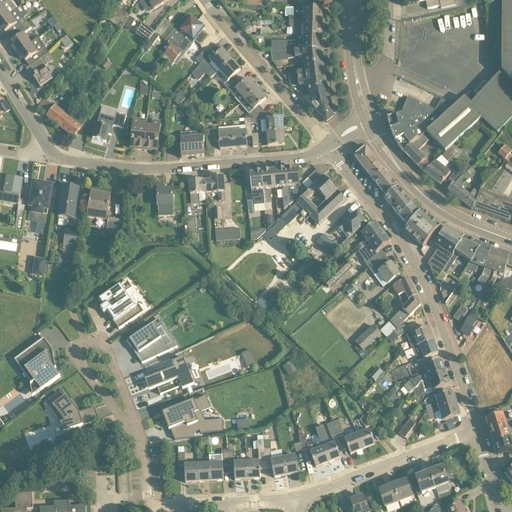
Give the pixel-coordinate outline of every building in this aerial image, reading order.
[(0,0),(0,21),(10,15),(17,10),(9,0),(0,0)] [(156,0),(149,5),(152,10),(159,5),(160,7),(171,0),(170,0),(156,0)] [(308,0),(308,10),(315,10),(315,6),(323,6),(324,5),(331,5),(331,0),(314,0),(312,0),(308,0)] [(456,6),(454,0),(415,0),(416,4),(425,2),(427,10),(440,7),(441,10),(456,6)] [(450,148),(458,141),(465,134),(481,119),(498,135),(511,121),(511,119),(511,0),(501,0),(500,72),(501,73),(476,99),(470,93),(453,109),(426,132),(445,153),(450,148)] [(121,31),(129,17),(114,6),(104,19),(121,31)] [(308,10),(299,9),(285,9),(285,18),(289,18),(289,23),(322,24),(322,10),(315,10),(308,10)] [(9,38),(27,24),(24,19),(17,10),(10,15),(0,21),(0,31),(0,32),(2,30),(5,34),(5,33),(9,38)] [(190,17),(189,18),(185,15),(174,29),(178,32),(180,34),(171,46),(171,47),(164,56),(165,56),(162,60),(166,63),(198,23),(190,17)] [(165,19),(157,33),(165,38),(173,24),(165,19)] [(198,23),(166,63),(171,67),(181,54),(182,55),(187,47),(189,49),(193,43),(205,28),(198,23)] [(321,39),(322,24),(289,23),(289,27),(291,29),(294,29),(293,37),(321,39)] [(30,45),(30,44),(23,35),(31,29),(27,24),(9,38),(12,42),(11,43),(14,46),(11,48),(16,54),(30,45)] [(62,30),(59,24),(54,27),(58,33),(62,30)] [(141,39),(147,43),(155,33),(149,29),(141,39)] [(155,33),(147,43),(148,44),(151,47),(152,47),(160,37),(155,33)] [(203,34),(197,44),(202,47),(208,37),(203,34)] [(321,53),(321,39),(293,37),(293,44),(287,43),(287,51),(321,53)] [(73,45),(68,38),(61,43),(66,50),(73,45)] [(42,59),(48,54),(38,39),(30,44),(30,45),(16,54),(21,61),(23,59),(26,63),(27,62),(30,67),(27,69),(42,59)] [(287,51),(287,43),(271,43),(271,52),(287,52),(287,51)] [(219,73),(220,72),(232,61),(223,51),(221,52),(216,46),(207,56),(199,66),(200,66),(196,71),(192,75),(198,82),(202,80),(201,79),(206,75),(210,81),(216,76),(219,73)] [(322,65),(321,53),(287,51),(287,52),(271,52),(273,64),(287,62),(287,60),(304,58),(305,67),(322,65)] [(199,66),(207,56),(203,53),(195,62),(199,66)] [(45,68),(47,66),(42,59),(27,69),(31,75),(39,88),(52,79),(45,68)] [(100,65),(106,71),(111,66),(105,60),(100,65)] [(219,73),(228,82),(224,86),(228,90),(237,82),(233,77),(240,71),(232,61),(220,72),(219,73)] [(289,81),(324,77),(322,65),(305,67),(306,73),(288,75),(288,76),(289,81)] [(68,67),(65,71),(72,77),(76,73),(68,67)] [(73,80),(67,74),(62,80),(67,84),(71,83),(73,80)] [(308,92),(326,90),(326,89),(324,77),(289,81),(289,82),(290,86),(292,88),(306,87),(306,92),(308,92)] [(240,105),(257,90),(248,80),(241,86),(237,82),(228,90),(232,95),(240,105)] [(478,97),(488,86),(484,82),(474,93),(478,97)] [(253,119),(262,111),(258,107),(266,100),(257,90),(240,105),(249,115),(253,119)] [(308,92),(306,92),(297,93),(302,98),(309,96),(313,109),(327,124),(334,118),(326,90),(308,92)] [(180,104),(185,100),(186,100),(186,99),(185,97),(184,95),(183,94),(181,93),(180,92),(179,93),(174,97),(180,104)] [(70,121),(54,108),(56,106),(46,98),(37,109),(47,117),(74,138),(80,129),(79,128),(84,123),(76,116),(74,116),(70,121)] [(426,132),(453,109),(446,101),(435,111),(427,107),(408,98),(402,110),(401,116),(396,118),(396,116),(387,119),(390,131),(396,143),(403,153),(422,136),(426,132)] [(11,111),(6,102),(2,105),(7,113),(11,111)] [(117,116),(102,111),(92,140),(105,144),(108,135),(111,136),(113,128),(122,131),(126,118),(117,115),(117,116)] [(251,120),(251,125),(257,124),(267,116),(262,111),(253,119),(251,120)] [(267,134),(284,133),(283,119),(265,121),(266,121),(260,122),(261,134),(267,134)] [(252,137),(252,135),(251,125),(251,120),(244,120),(245,131),(232,132),(233,150),(247,149),(246,138),(252,137)] [(144,150),(147,123),(134,122),(131,149),(144,150)] [(147,123),(144,150),(157,152),(159,125),(147,123)] [(233,150),(232,132),(219,133),(219,130),(204,131),(209,138),(210,139),(213,138),(213,144),(219,144),(220,151),(233,150)] [(203,138),(200,138),(200,133),(181,134),(181,140),(180,140),(181,160),(203,158),(204,156),(203,138)] [(267,134),(268,147),(285,146),(284,133),(267,134)] [(423,174),(431,167),(417,153),(428,142),(422,136),(403,153),(423,174)] [(450,148),(454,152),(461,145),(458,141),(450,148)] [(511,157),(510,155),(511,152),(511,151),(505,146),(498,155),(508,163),(511,158),(511,157)] [(457,156),(454,152),(450,148),(445,153),(441,157),(448,165),(457,156)] [(386,198),(398,188),(366,149),(354,158),(386,198)] [(431,167),(423,174),(440,187),(450,174),(435,163),(431,167)] [(472,211),(478,196),(474,192),(470,198),(460,190),(462,187),(477,175),(471,169),(466,175),(466,174),(463,177),(453,185),(448,193),(449,194),(472,211)] [(286,171),(288,207),(289,207),(298,200),(297,187),(299,187),(297,170),(286,171)] [(284,211),(288,207),(286,171),(274,172),(275,189),(283,188),(283,190),(282,190),(284,211)] [(314,185),(315,184),(322,177),(316,171),(308,179),(314,185)] [(448,181),(453,185),(463,177),(456,171),(448,181)] [(266,190),(275,189),(274,172),(262,173),(264,206),(270,205),(269,192),(267,192),(266,190)] [(254,206),(264,206),(262,173),(250,175),(252,200),(253,200),(253,201),(247,202),(248,216),(255,216),(254,206)] [(204,182),(205,195),(205,194),(211,194),(212,194),(218,194),(218,202),(224,202),(223,193),(224,193),(223,177),(211,178),(211,181),(204,182)] [(316,228),(318,226),(319,227),(346,202),(336,192),(323,178),(293,207),(281,218),(277,222),(278,223),(257,243),(263,249),(287,226),(288,227),(304,211),(316,223),(314,225),(316,228)] [(25,207),(27,196),(26,196),(26,201),(19,200),(20,196),(21,196),(23,182),(7,179),(5,194),(4,200),(19,202),(16,219),(23,220),(25,207)] [(205,194),(205,195),(204,182),(189,183),(191,204),(199,203),(199,206),(206,206),(205,194)] [(47,216),(51,189),(52,187),(34,184),(31,197),(27,196),(25,207),(30,208),(29,213),(47,216)] [(77,249),(82,218),(75,217),(79,191),(62,188),(58,218),(61,218),(60,221),(68,222),(67,227),(66,227),(63,247),(77,249)] [(163,192),(163,189),(157,189),(158,218),(173,217),(172,191),(163,192)] [(399,189),(385,200),(407,228),(403,232),(417,250),(419,247),(423,250),(437,233),(435,231),(437,228),(423,212),(420,215),(399,189)] [(472,211),(485,216),(511,225),(511,206),(487,198),(488,194),(480,191),(478,196),(472,211)] [(108,211),(110,197),(91,194),(87,218),(104,221),(106,210),(108,211)] [(221,231),(220,221),(222,221),(221,209),(213,209),(214,221),(216,242),(234,241),(233,230),(221,231)] [(365,225),(357,214),(350,220),(348,218),(342,223),(343,224),(337,228),(342,234),(342,233),(348,241),(367,226),(366,224),(365,225)] [(188,236),(196,235),(195,218),(187,219),(188,236)] [(123,235),(122,222),(108,219),(106,232),(123,235)] [(358,253),(382,235),(375,225),(361,236),(365,240),(361,243),(362,244),(353,251),(356,255),(358,253)] [(442,273),(464,239),(446,229),(435,246),(439,248),(428,264),(436,283),(442,273)] [(367,267),(383,256),(384,255),(381,251),(389,244),(382,235),(358,253),(364,261),(363,262),(367,267)] [(329,257),(337,249),(324,236),(316,244),(329,257)] [(472,264),(482,247),(482,246),(464,239),(442,273),(436,283),(441,286),(447,276),(447,275),(459,256),(472,264)] [(351,244),(348,241),(342,246),(341,246),(345,250),(346,249),(351,244)] [(503,280),(511,256),(482,247),(472,264),(458,287),(465,291),(470,282),(468,281),(473,273),(475,275),(478,267),(485,269),(482,276),(478,284),(478,283),(468,297),(475,302),(479,294),(476,292),(479,289),(481,290),(483,287),(484,287),(488,280),(491,271),(494,273),(491,281),(484,292),(487,293),(497,280),(501,282),(502,282),(503,280)] [(383,256),(367,267),(374,277),(379,274),(388,285),(400,276),(391,264),(389,265),(383,256)] [(507,290),(503,296),(504,296),(510,299),(511,294),(511,256),(503,280),(502,282),(501,282),(499,287),(501,288),(507,290)] [(73,269),(75,259),(67,257),(66,268),(73,269)] [(42,277),(45,262),(36,260),(33,275),(42,277)] [(316,261),(312,265),(316,270),(321,265),(316,261)] [(351,268),(346,264),(324,285),(329,289),(351,268)] [(397,330),(407,320),(421,307),(408,280),(393,286),(399,298),(404,308),(389,323),(397,330)] [(135,308),(120,287),(100,300),(99,300),(98,301),(100,303),(101,302),(104,307),(101,310),(104,314),(109,311),(111,314),(110,315),(113,320),(112,321),(114,323),(115,323),(118,328),(117,328),(119,331),(144,314),(138,306),(135,308)] [(351,287),(344,291),(348,297),(355,292),(351,287)] [(260,300),(255,305),(268,317),(273,312),(260,300)] [(459,324),(466,314),(467,312),(461,308),(453,319),(459,324)] [(469,337),(475,327),(477,324),(475,323),(468,319),(460,332),(469,337)] [(170,352),(157,331),(163,327),(158,320),(126,342),(131,349),(133,347),(145,363),(170,352)] [(395,331),(388,324),(380,332),(387,339),(395,331)] [(391,344),(400,337),(408,331),(404,325),(394,333),(394,334),(387,339),(391,344)] [(363,351),(380,335),(374,327),(356,344),(363,351)] [(419,348),(433,342),(429,329),(407,337),(411,350),(412,350),(419,348)] [(60,378),(49,364),(54,360),(52,351),(44,340),(14,361),(18,366),(20,364),(42,392),(60,378)] [(419,348),(412,350),(416,360),(422,360),(423,361),(438,355),(433,342),(419,348)] [(241,355),(247,370),(257,366),(251,351),(241,355)] [(194,387),(183,360),(172,364),(174,370),(145,381),(149,392),(157,389),(158,390),(146,395),(149,401),(182,389),(183,391),(194,387)] [(421,384),(445,375),(441,363),(422,369),(424,375),(422,376),(412,379),(410,373),(395,379),(397,385),(406,382),(407,385),(404,388),(409,395),(416,389),(417,389),(421,384)] [(290,376),(295,372),(288,364),(283,367),(290,376)] [(395,379),(410,373),(407,366),(392,372),(395,379)] [(378,368),(371,376),(377,381),(384,373),(378,368)] [(421,384),(417,389),(416,390),(419,397),(425,394),(424,392),(432,389),(433,393),(450,386),(445,375),(421,384)] [(391,403),(396,398),(390,393),(386,399),(391,403)] [(428,415),(456,405),(452,394),(436,399),(438,408),(433,410),(432,406),(425,408),(428,415)] [(62,400),(58,395),(49,402),(65,423),(61,425),(64,433),(99,422),(95,409),(77,415),(75,412),(76,411),(66,397),(62,400)] [(197,424),(194,414),(209,408),(205,399),(206,398),(206,397),(194,402),(162,414),(169,431),(170,431),(175,441),(188,440),(195,439),(193,435),(199,432),(201,435),(223,433),(222,421),(205,423),(197,424)] [(456,405),(428,415),(430,421),(436,419),(435,415),(440,414),(443,422),(460,417),(456,405)] [(490,432),(511,425),(511,420),(507,422),(506,420),(504,421),(503,416),(486,420),(490,432)] [(364,418),(359,422),(365,428),(369,423),(364,418)] [(238,431),(249,430),(249,421),(237,422),(238,431)] [(332,424),(338,439),(344,436),(342,430),(341,430),(338,421),(332,424)] [(405,439),(416,425),(410,421),(399,435),(405,439)] [(332,441),(338,439),(332,424),(326,426),(332,441)] [(494,444),(511,437),(511,425),(490,432),(494,444)] [(357,436),(363,451),(375,447),(370,432),(357,436)] [(300,444),(302,452),(308,450),(305,436),(298,437),(300,444)] [(350,456),(363,451),(357,436),(345,441),(350,456)] [(511,437),(494,444),(496,452),(497,452),(498,456),(508,453),(508,455),(511,454),(511,444),(510,439),(511,438),(511,437)] [(266,471),(265,450),(264,450),(264,442),(263,442),(257,442),(258,463),(247,463),(247,481),(261,480),(260,471),(266,471)] [(296,453),(302,452),(300,444),(294,446),(296,453)] [(323,450),(328,465),(341,460),(335,445),(323,450)] [(286,477),(283,460),(271,462),(271,450),(265,450),(266,471),(272,470),(274,480),(286,477)] [(316,469),(328,465),(323,450),(311,454),(316,469)] [(223,473),(228,473),(227,452),(221,452),(222,465),(210,465),(211,483),(223,482),(223,473)] [(247,481),(247,463),(234,464),(234,452),(227,452),(228,473),(234,473),(234,482),(247,481)] [(198,484),(197,466),(185,467),(185,454),(178,455),(178,467),(184,467),(185,485),(198,484)] [(283,460),(286,477),(299,474),(296,457),(283,460)] [(198,484),(211,483),(210,465),(197,466),(198,484)] [(429,473),(435,489),(448,485),(443,468),(429,473)] [(422,494),(435,489),(429,473),(416,478),(422,494)] [(391,487),(397,504),(411,499),(406,482),(391,487)] [(384,508),(397,504),(391,487),(378,492),(384,508)] [(17,511),(2,511),(86,511),(86,507),(72,508),(71,502),(55,503),(55,508),(40,509),(40,511),(28,511),(33,509),(32,495),(16,496),(17,511)] [(349,511),(367,511),(363,498),(350,503),(352,506),(347,507),(348,510),(349,511)]
